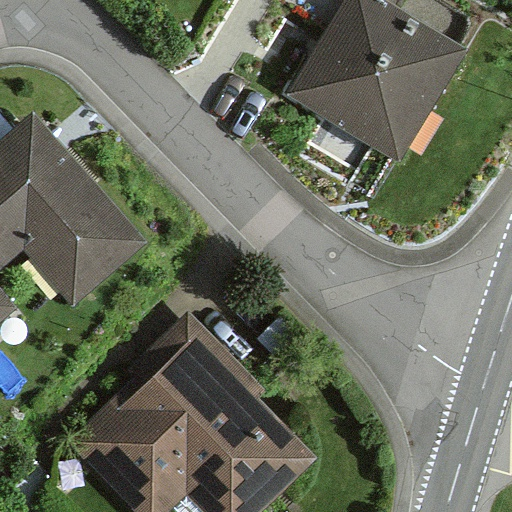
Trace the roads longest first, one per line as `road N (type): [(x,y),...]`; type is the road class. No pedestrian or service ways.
road 1 (residential): [(482,393),(421,350),(215,168),(58,0)]
road 2 (secondary): [(446,511),(482,393)]
